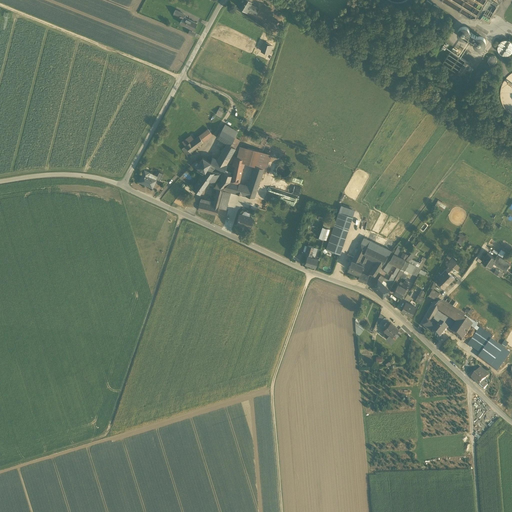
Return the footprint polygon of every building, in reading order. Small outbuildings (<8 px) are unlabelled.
[(248,9),(256,14),(258,9),(254,6),(250,4),(251,2),(248,0),(240,0),(237,6),(247,12),(248,9)] [(441,0),(470,18),(476,16),(486,0),(441,0)] [(491,0),(490,0),(480,17),(487,21),(498,4),(491,0)] [(180,23),(193,30),(196,24),(183,17),(184,15),(181,13),(179,17),(182,19),(180,23)] [(483,48),(485,46),(485,43),(485,40),(484,38),(482,37),(480,36),(477,37),(470,32),(469,29),(466,27),(464,26),(462,27),(460,28),(458,30),(457,33),(459,37),(462,39),(466,38),(473,43),(474,46),(476,48),(478,49),(481,49),(483,48)] [(511,55),(511,49),(511,40),(499,40),(498,54),(511,55)] [(262,52),(267,53),(270,46),(264,44),(262,52)] [(468,62),(451,50),(442,63),(459,75),(468,62)] [(511,72),(511,73),(507,76),(504,79),(502,84),(501,88),(500,95),(501,100),(503,105),(506,109),(510,113),(511,114),(511,72)] [(224,124),(222,129),(227,133),(230,128),(224,124)] [(234,137),(237,132),(230,128),(227,133),(234,137)] [(182,148),(189,157),(192,154),(190,152),(212,135),(208,129),(193,140),(185,146),(182,148)] [(234,137),(227,133),(222,129),(216,138),(226,143),(229,145),(234,137)] [(182,142),(185,146),(193,140),(190,136),(182,142)] [(240,140),(234,137),(229,145),(235,148),(240,140)] [(235,148),(229,145),(226,143),(217,160),(212,157),(210,161),(215,164),(214,167),(224,172),(227,165),(226,164),(235,148)] [(239,146),(236,158),(244,160),(247,148),(239,146)] [(259,151),(247,148),(244,160),(243,163),(254,167),(255,167),(256,161),(259,151)] [(259,151),(256,161),(267,165),(270,155),(259,151)] [(211,172),(214,167),(215,164),(210,161),(210,163),(202,158),(199,163),(197,167),(205,172),(206,169),(211,172)] [(243,163),(244,160),(236,158),(234,158),(232,166),(235,167),(232,182),(239,184),(243,163)] [(265,174),(267,165),(256,161),(255,167),(254,167),(249,181),(247,181),(246,186),(257,189),(262,173),(265,174)] [(281,178),(284,178),(287,176),(289,174),(290,171),(289,168),(288,165),(285,164),(282,164),(279,165),(277,167),(276,170),(276,174),(278,176),(281,178)] [(200,178),(207,183),(209,180),(213,183),(219,173),(211,172),(206,169),(205,172),(204,173),(200,178)] [(139,182),(152,188),(156,180),(147,176),(149,172),(144,170),(139,182)] [(214,187),(218,190),(223,187),(229,182),(230,182),(231,176),(223,173),(221,180),(218,184),(217,183),(214,187)] [(193,189),(200,194),(204,188),(207,183),(200,178),(197,183),(198,183),(196,186),(195,186),(193,189)] [(277,188),(280,181),(273,179),(271,186),(277,188)] [(237,194),(239,184),(232,182),(230,182),(229,182),(223,187),(222,190),(230,192),(237,194)] [(254,199),(257,189),(246,186),(244,185),(241,195),(254,199)] [(214,201),(219,202),(222,192),(217,190),(214,201)] [(219,202),(218,208),(226,210),(230,192),(222,190),(222,192),(219,202)] [(213,205),(199,202),(197,210),(216,215),(218,208),(219,202),(214,201),(214,202),(213,205)] [(445,208),(437,202),(435,206),(443,211),(445,208)] [(341,207),(335,223),(348,228),(354,211),(341,207)] [(244,227),(249,229),(252,219),(249,217),(241,215),(239,214),(236,223),(241,225),(241,226),(242,226),(243,226),(243,225),(245,226),(244,227)] [(348,228),(335,223),(326,250),(339,254),(348,228)] [(319,237),(325,240),(329,229),(322,227),(319,237)] [(317,259),(319,260),(322,251),(322,250),(320,249),(323,240),(318,238),(316,243),(309,240),(304,255),(307,256),(307,255),(311,257),(314,247),(320,249),(317,259)] [(363,238),(361,243),(368,246),(375,250),(378,245),(363,238)] [(356,254),(363,257),(368,246),(361,243),(356,254)] [(383,265),(388,256),(380,252),(382,247),(378,245),(375,250),(368,246),(363,257),(367,259),(368,258),(377,262),(383,265)] [(304,263),(315,266),(317,259),(320,249),(314,247),(311,257),(307,255),(307,256),(304,263)] [(392,251),(382,247),(380,252),(388,256),(392,251)] [(415,249),(408,257),(411,259),(412,259),(418,251),(415,249)] [(501,249),(498,254),(503,257),(506,252),(501,249)] [(400,258),(405,261),(408,257),(409,255),(403,252),(400,258)] [(490,267),(493,263),(496,258),(495,258),(487,253),(485,256),(484,256),(483,257),(483,258),(484,258),(482,261),(490,267)] [(364,266),(367,259),(363,257),(356,254),(352,261),(364,266)] [(393,264),(397,266),(401,268),(405,261),(400,258),(393,255),(389,262),(393,264)] [(418,267),(414,275),(417,276),(419,272),(420,269),(426,258),(423,257),(421,260),(422,260),(420,263),(418,267)] [(453,268),(456,271),(462,265),(453,257),(448,263),(449,264),(453,268)] [(496,258),(493,263),(499,267),(506,270),(510,263),(505,260),(500,257),(498,260),(495,257),(495,258),(496,258)] [(348,270),(360,275),(361,273),(364,266),(352,261),(348,270)] [(405,270),(414,275),(418,267),(415,266),(409,263),(405,261),(401,268),(405,270)] [(375,277),(383,265),(377,262),(369,274),(375,277)] [(383,271),(387,274),(393,264),(389,262),(383,271)] [(448,267),(441,275),(449,284),(455,279),(448,273),(453,268),(449,264),(447,266),(448,267)] [(397,276),(401,268),(397,266),(393,274),(397,276)] [(405,270),(401,268),(397,276),(395,279),(397,281),(400,276),(401,274),(403,274),(403,273),(405,270)] [(503,274),(496,269),(494,273),(500,277),(503,274)] [(444,290),(449,284),(441,275),(435,281),(444,290)] [(392,285),(393,283),(395,279),(390,277),(389,280),(387,283),(390,285),(392,285)] [(387,283),(383,281),(382,283),(378,279),(371,286),(383,297),(390,290),(389,290),(387,288),(390,285),(387,283)] [(393,293),(402,298),(409,284),(405,281),(402,286),(398,284),(393,293)] [(432,298),(437,301),(440,295),(432,290),(427,298),(430,300),(432,298)] [(415,301),(421,304),(425,298),(423,297),(418,295),(415,301)] [(437,311),(456,323),(459,325),(465,316),(442,301),(434,308),(437,311)] [(401,312),(411,317),(416,308),(406,303),(401,312)] [(430,323),(437,311),(434,308),(433,308),(423,326),(431,333),(436,328),(430,323)] [(379,325),(385,318),(380,313),(376,322),(379,325)] [(474,329),(477,331),(478,329),(476,327),(477,325),(474,322),(465,316),(459,325),(456,323),(450,332),(461,340),(466,334),(467,334),(467,333),(471,327),(474,329)] [(379,325),(384,329),(390,322),(385,318),(379,325)] [(365,328),(355,320),(356,333),(359,335),(365,328)] [(399,330),(390,322),(384,329),(385,330),(383,333),(387,337),(386,338),(391,343),(396,339),(393,336),(399,330)] [(431,333),(439,339),(447,329),(439,323),(436,328),(431,333)] [(479,358),(491,367),(503,350),(490,340),(491,338),(483,332),(478,329),(477,331),(468,344),(474,349),(481,354),(479,358)] [(509,354),(503,350),(491,367),(497,371),(509,354)] [(481,367),(478,371),(481,375),(484,372),(487,376),(489,374),(481,367)] [(472,378),(479,385),(483,380),(485,378),(487,376),(484,372),(481,375),(478,371),(472,378)]
